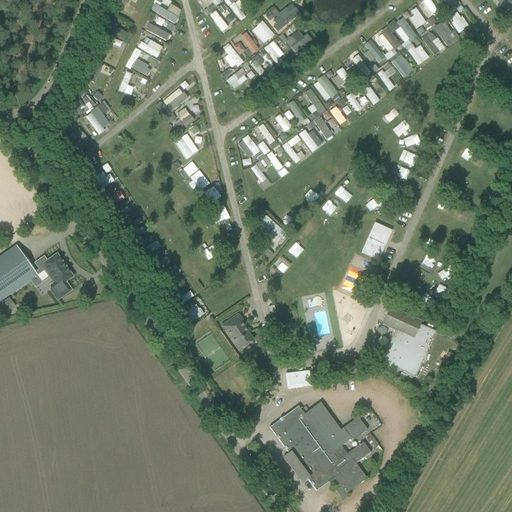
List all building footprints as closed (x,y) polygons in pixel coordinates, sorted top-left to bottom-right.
[(200,0),(209,11),(220,1),(219,0),(200,0)] [(237,0),(229,6),(240,21),(249,15),(238,0),(237,0)] [(422,0),(434,21),(442,17),(432,0),(422,0)] [(511,0),(509,0),(501,8),(511,19),(511,18),(511,0)] [(273,10),(264,17),(276,33),(301,15),(292,3),(277,15),(273,10)] [(421,26),(426,23),(416,8),(407,15),(413,26),(418,22),(421,26)] [(222,32),(228,27),(215,11),(209,15),(222,32)] [(458,33),(468,26),(458,12),(448,20),(458,33)] [(229,16),(225,20),(228,24),(233,20),(229,16)] [(154,18),(151,24),(168,32),(171,27),(154,18)] [(104,19),(100,26),(106,29),(109,22),(104,19)] [(402,42),(418,66),(429,59),(420,45),(419,46),(403,20),(396,24),(394,21),(387,25),(391,32),(396,29),(404,41),(402,42)] [(458,38),(443,20),(433,29),(448,47),(458,38)] [(257,25),(268,40),(274,36),(263,21),(257,25)] [(147,23),(144,30),(165,39),(168,32),(147,23)] [(443,50),(430,29),(422,34),(422,36),(421,37),(434,56),(443,50)] [(298,30),(285,42),(296,54),(312,40),(307,34),(304,37),(298,30)] [(239,38),(241,42),(233,47),(239,56),(247,50),(250,55),(256,51),(244,34),(239,38)] [(150,40),(147,45),(140,41),(137,47),(157,58),(163,47),(150,40)] [(285,60),(273,41),(264,47),(276,66),(285,60)] [(230,45),(224,50),(228,55),(224,58),(232,70),(243,61),(230,45)] [(153,68),(145,63),(149,56),(135,48),(126,65),(148,78),(153,68)] [(358,54),(352,59),(358,69),(365,65),(358,54)] [(402,54),(391,61),(403,79),(413,73),(402,54)] [(264,72),(260,65),(263,63),(257,55),(248,61),(259,76),(264,72)] [(395,87),(388,78),(394,73),(388,64),(376,73),(389,91),(395,87)] [(343,68),(336,71),(344,86),(351,82),(343,68)] [(226,81),(233,90),(248,78),(241,69),(226,81)] [(328,81),(322,85),(333,102),(339,98),(328,81)] [(179,88),(162,102),(170,112),(187,98),(179,88)] [(308,108),(314,118),(325,111),(311,89),(304,93),(312,106),(308,108)] [(372,91),(366,95),(373,105),(380,101),(372,91)] [(83,113),(94,105),(85,93),(75,101),(83,113)] [(340,101),(337,104),(341,109),(344,106),(343,105),(346,103),(343,99),(340,101)] [(297,123),(306,118),(298,105),(290,110),(297,123)] [(67,106),(61,111),(65,116),(71,111),(67,106)] [(329,111),(340,125),(346,121),(335,106),(329,111)] [(185,108),(168,120),(178,133),(194,121),(185,108)] [(86,117),(99,135),(105,131),(91,113),(86,117)] [(284,133),(292,127),(281,113),(274,118),(284,133)] [(326,140),(332,136),(318,117),(313,121),(326,140)] [(268,145),(274,142),(264,124),(258,127),(268,145)] [(314,131),(307,134),(304,130),(299,133),(310,153),(322,145),(314,131)] [(295,164),(305,157),(291,139),(281,146),(295,164)] [(251,140),(246,145),(250,150),(247,152),(254,161),(263,155),(251,140)] [(272,152),(266,156),(281,178),(287,174),(272,152)] [(264,190),(272,185),(258,163),(250,168),(264,190)] [(342,186),(337,193),(349,202),(354,194),(342,186)] [(127,207),(132,203),(122,191),(109,201),(122,216),(130,210),(127,207)] [(283,201),(272,213),(278,219),(290,208),(283,201)] [(336,217),(342,211),(332,201),(325,207),(336,217)] [(260,221),(261,222),(258,226),(267,234),(271,231),(281,240),(286,235),(265,216),(260,221)] [(361,253),(378,261),(391,231),(374,223),(361,253)] [(306,225),(303,233),(312,236),(315,228),(306,225)] [(0,301),(37,275),(16,246),(0,257),(0,301)] [(290,256),(299,259),(302,250),(293,247),(290,256)] [(73,277),(56,253),(46,260),(43,256),(33,263),(39,270),(40,272),(44,268),(50,276),(54,281),(49,285),(49,290),(57,301),(71,291),(67,284),(66,284),(65,283),(73,277)] [(283,255),(278,260),(281,263),(276,268),(282,274),(292,264),(283,255)] [(207,280),(216,274),(208,263),(199,269),(207,280)] [(348,272),(341,287),(355,293),(362,278),(348,272)] [(197,304),(185,310),(190,322),(203,316),(197,304)] [(382,325),(395,332),(381,362),(415,377),(435,332),(420,325),(421,321),(390,307),(388,310),(385,309),(382,316),(385,317),(382,325)] [(245,330),(247,329),(238,315),(221,327),(238,351),(253,341),(245,330)] [(305,345),(307,355),(314,354),(312,344),(305,345)] [(447,365),(452,355),(446,352),(441,361),(447,365)] [(337,362),(340,376),(359,374),(357,359),(337,362)] [(261,371),(252,376),(257,383),(265,377),(261,371)] [(285,374),(287,389),(287,390),(311,387),(309,371),(285,374)] [(347,454),(341,447),(351,439),(343,428),(340,430),(320,403),(304,415),(298,407),(273,425),(269,428),(288,454),(283,457),(286,461),(287,460),(294,470),(293,471),(299,479),(304,475),(316,492),(331,481),(334,485),(333,486),(341,498),(349,492),(367,479),(356,464),(370,453),(363,443),(347,454)] [(351,439),(352,441),(367,431),(357,418),(343,428),(351,439)] [(366,440),(373,450),(378,446),(371,436),(366,440)]
